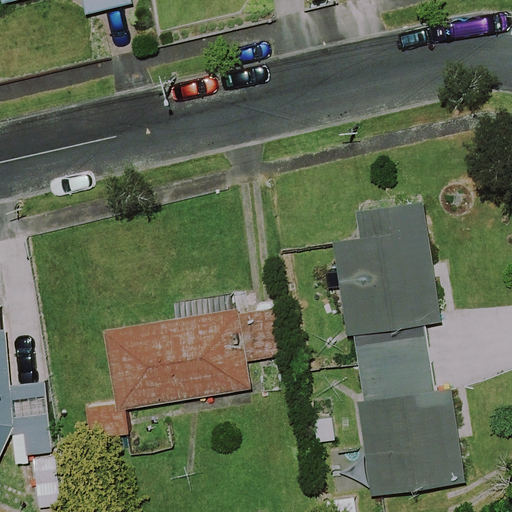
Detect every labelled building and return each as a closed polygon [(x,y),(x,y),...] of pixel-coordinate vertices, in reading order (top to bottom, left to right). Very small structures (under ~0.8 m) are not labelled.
[(129,2),(128,0),(1,0),(2,2),(11,0),(80,0),(84,13),(129,2)] [(480,304),(438,311),(420,200),(355,211),(359,234),(331,239),(346,333),(351,332),(362,399),(356,400),(371,496),(460,481),(441,366),(489,358),(480,304)] [(282,355),(274,303),(102,331),(115,409),(247,388),(243,361),(282,355)] [(0,458),(4,450),(49,448),(48,395),(6,396),(5,334),(0,333),(0,458)] [(56,460),(32,462),(36,508),(60,506),(56,460)]
